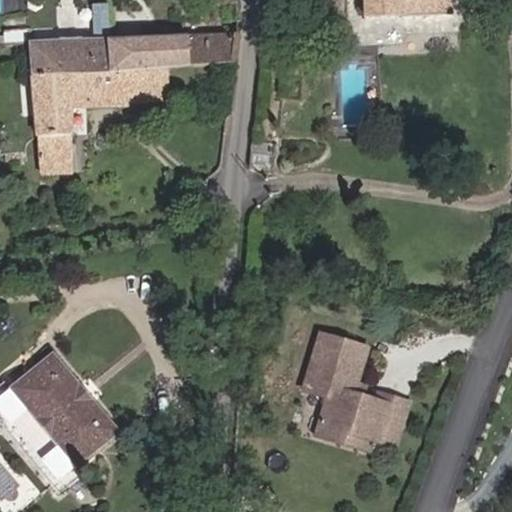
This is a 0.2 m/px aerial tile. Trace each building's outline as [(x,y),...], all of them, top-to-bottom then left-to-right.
[(367,12),(367,0),(357,0),(358,13),(367,12)] [(453,0),(367,0),(367,12),(367,17),(453,17),(453,2),(453,0)] [(511,0),(503,0),(504,12),(511,11),(511,0)] [(112,70),(111,39),(110,4),(94,4),(95,40),(29,43),(30,74),(112,70)] [(236,63),(239,33),(111,39),(112,70),(166,67),(236,63)] [(67,107),(168,102),(166,67),(112,70),(30,74),(34,174),(70,172),(67,107)] [(251,146),(249,168),(273,169),(276,147),(251,146)] [(0,352),(32,329),(6,295),(0,299),(0,352)] [(8,375),(2,368),(0,369),(0,416),(51,483),(77,463),(69,453),(114,418),(54,340),(8,375)] [(364,352),(318,340),(303,397),(327,403),(317,442),(338,447),(348,442),(350,432),(363,435),(369,444),(376,446),(395,451),(407,406),(377,398),(375,405),(352,399),(364,352)] [(373,457),(376,446),(369,444),(363,435),(350,432),(348,442),(338,447),(373,457)]
